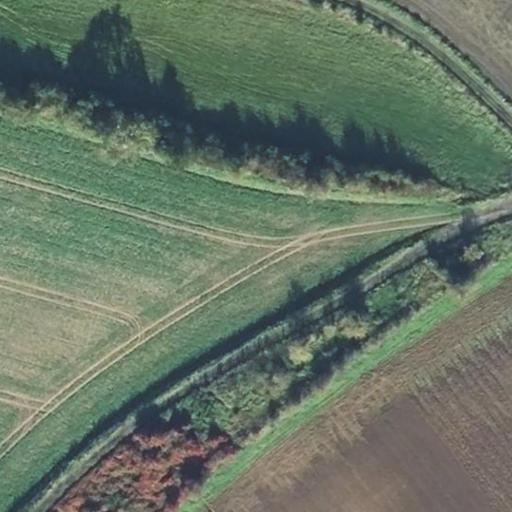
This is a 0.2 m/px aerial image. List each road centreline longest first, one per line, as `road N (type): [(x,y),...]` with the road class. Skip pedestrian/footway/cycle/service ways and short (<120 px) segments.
road 1 (track): [(36,511),(178,390),(471,217),(511,203)]
road 2 (track): [(511,125),(454,66),(354,0)]
